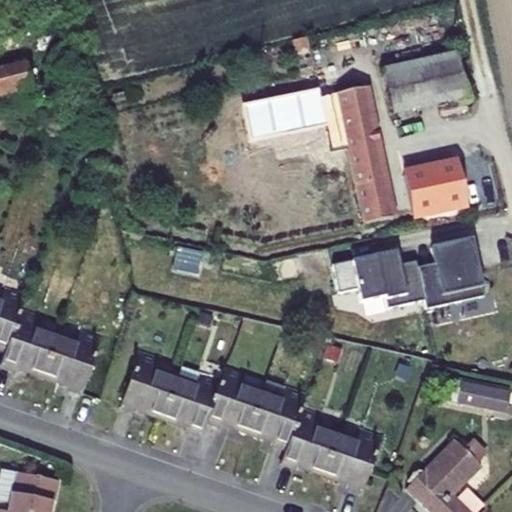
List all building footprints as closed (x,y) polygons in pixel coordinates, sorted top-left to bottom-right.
[(456,107),(446,63),(372,79),(381,124),(456,107)] [(3,80),(0,80),(0,100),(8,99),(3,80)] [(355,98),(281,112),(296,185),(343,176),(355,234),(450,213),(443,177),(375,191),(355,98)] [(436,308),(484,297),(472,239),(441,246),(445,262),(427,265),(434,299),(436,308)] [(434,299),(427,265),(426,260),(409,263),(406,249),(342,262),(348,291),(367,287),(370,300),(394,295),(396,307),(434,299)] [(0,346),(12,312),(17,298),(0,292),(0,346)] [(12,312),(0,346),(0,372),(5,374),(8,371),(31,378),(47,338),(30,332),(33,320),(12,312)] [(47,338),(31,378),(54,386),(55,392),(70,396),(90,341),(72,335),(67,345),(47,338)] [(130,358),(109,412),(124,417),(127,412),(151,421),(166,379),(148,373),(149,364),(130,358)] [(208,385),(194,425),(209,430),(212,426),(237,434),(250,395),(231,389),(234,376),(213,370),(208,385)] [(166,379),(151,421),(174,428),(174,436),(189,441),(194,425),(208,385),(190,379),(185,385),(166,379)] [(250,395),(237,434),(257,442),(257,448),(275,453),(288,414),(294,398),(275,391),(270,402),(250,395)] [(497,404),(449,393),(445,412),(494,422),(497,404)] [(288,414),(275,453),(269,469),(283,475),(287,470),(308,478),(324,435),(306,429),(307,420),(288,414)] [(324,435),(308,478),(332,486),(332,492),(348,497),(367,441),(349,435),(345,442),(324,435)] [(466,476),(441,451),(395,496),(409,511),(464,511),(448,495),(466,476)] [(32,511),(38,482),(0,473),(0,511),(32,511)]
